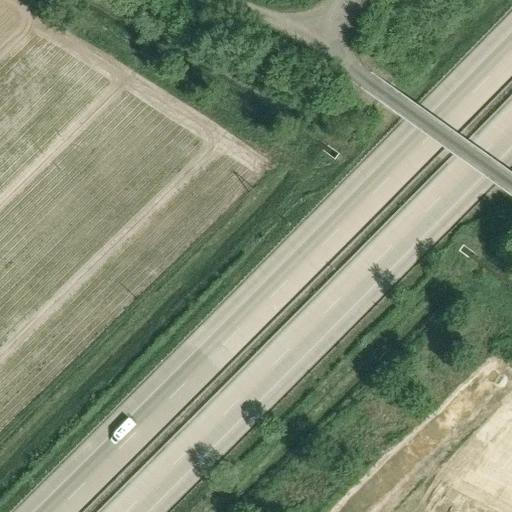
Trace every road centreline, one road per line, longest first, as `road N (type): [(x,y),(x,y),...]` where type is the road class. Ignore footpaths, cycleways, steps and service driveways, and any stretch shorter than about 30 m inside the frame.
road 1 (motorway): [(511,51),(54,511)]
road 2 (motorway): [(126,511),(511,123)]
